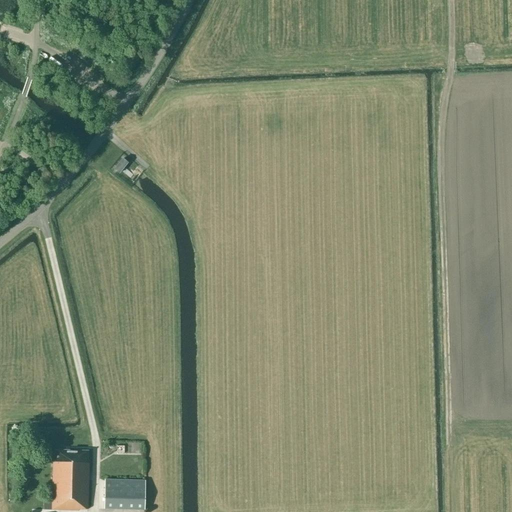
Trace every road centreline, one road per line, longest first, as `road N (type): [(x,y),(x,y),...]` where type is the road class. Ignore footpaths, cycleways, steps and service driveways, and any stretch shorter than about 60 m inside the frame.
road 1 (track): [(449,0),(451,63),(440,126),(447,444)]
road 2 (unclassified): [(0,242),(84,158),(189,0)]
